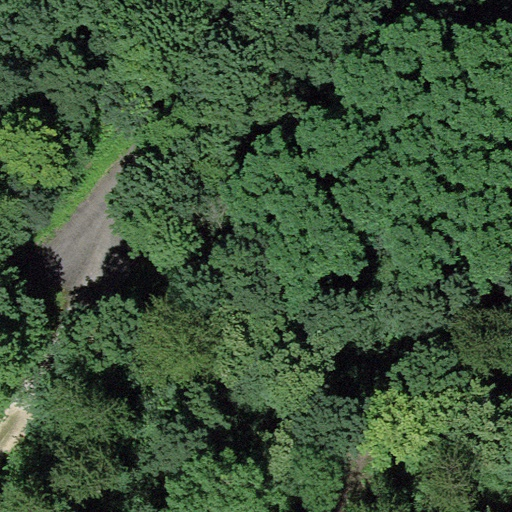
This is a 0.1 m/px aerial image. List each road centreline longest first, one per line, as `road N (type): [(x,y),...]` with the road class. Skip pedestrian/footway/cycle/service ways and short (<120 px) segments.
road 1 (track): [(307,511),(364,404),(511,297)]
road 2 (track): [(0,414),(28,380),(120,174)]
